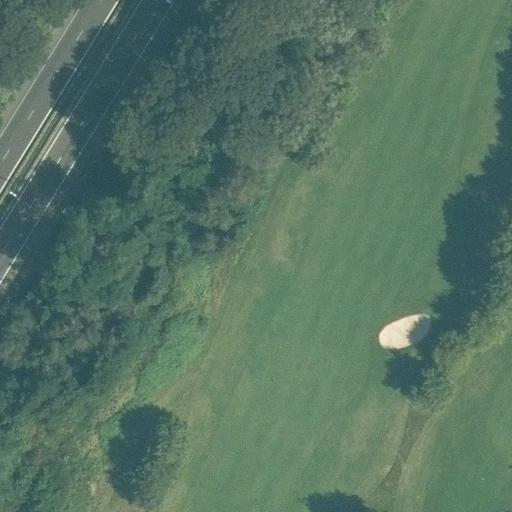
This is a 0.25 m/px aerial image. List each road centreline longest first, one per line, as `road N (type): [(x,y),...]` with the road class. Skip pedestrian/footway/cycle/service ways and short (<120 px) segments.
road 1 (track): [(102,511),(142,424),(203,357),(326,58),(360,0)]
road 2 (motorway): [(0,257),(158,0)]
road 3 (motorway): [(101,0),(0,163)]
